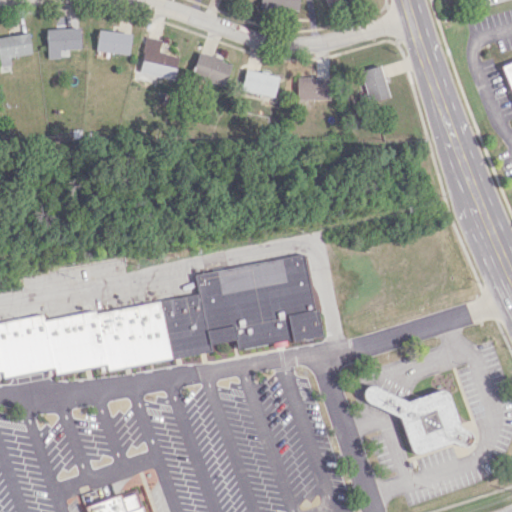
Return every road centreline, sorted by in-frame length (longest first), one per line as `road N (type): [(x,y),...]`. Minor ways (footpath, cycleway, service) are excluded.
road 1 (tertiary): [(511,287),(475,204),(408,0)]
road 2 (residential): [(142,0),(284,44),(414,18)]
